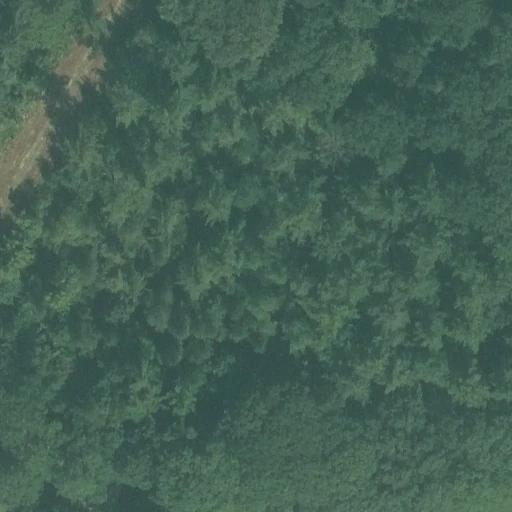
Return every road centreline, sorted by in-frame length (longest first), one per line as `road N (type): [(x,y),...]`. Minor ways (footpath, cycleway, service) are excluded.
road 1 (track): [(511,418),(74,480)]
road 2 (tertiary): [(100,511),(0,409)]
